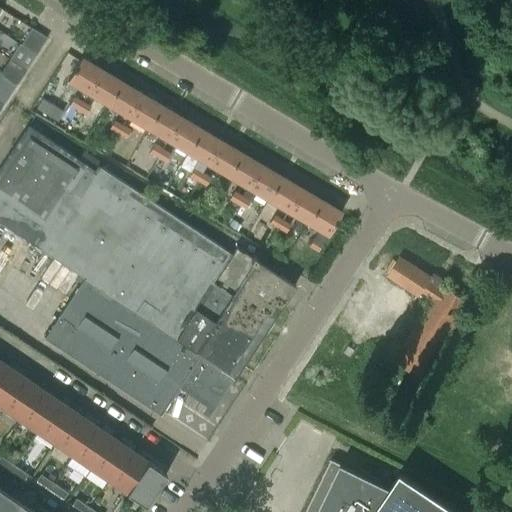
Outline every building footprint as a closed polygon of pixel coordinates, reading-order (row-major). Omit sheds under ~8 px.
[(46,38),(37,31),(31,28),(20,44),(36,54),(46,38)] [(19,43),(9,58),(26,70),(36,54),(20,44),(19,43)] [(0,74),(1,75),(5,77),(16,85),(26,70),(9,58),(0,71),(0,74)] [(69,80),(89,92),(102,70),(82,58),(69,80)] [(122,82),(102,70),(89,92),(109,104),(122,82)] [(0,95),(6,100),(16,85),(5,77),(1,75),(0,75),(0,95)] [(142,94),(122,82),(109,104),(129,116),(142,94)] [(161,106),(142,94),(129,116),(149,127),(161,106)] [(77,110),(83,100),(74,95),(69,105),(77,110)] [(62,110),(42,98),(36,108),(56,120),(62,110)] [(91,105),(83,100),(77,110),(86,114),(91,105)] [(181,117),(161,106),(149,127),(168,139),(181,117)] [(201,129),(181,117),(168,139),(187,150),(188,151),(201,129)] [(118,133),(123,124),(115,120),(110,129),(118,133)] [(131,129),(123,124),(118,133),(126,138),(131,129)] [(83,276),(82,277),(134,311),(200,354),(233,376),(294,284),(255,258),(256,257),(252,254),(250,256),(235,246),(231,253),(97,164),(99,162),(85,153),(81,161),(27,125),(0,165),(0,221),(24,238),(83,276)] [(221,141),(201,129),(188,151),(208,163),(221,141)] [(187,150),(168,139),(162,148),(157,157),(177,168),(187,150)] [(241,153),(221,141),(208,163),(228,175),(241,153)] [(149,152),(157,157),(162,148),(154,143),(149,152)] [(261,164),(241,153),(228,175),(248,186),(261,164)] [(280,176),(261,164),(248,186),(255,191),(267,198),(280,176)] [(197,181),(202,172),(194,167),(189,176),(197,181)] [(211,177),(202,172),(197,181),(205,186),(211,177)] [(300,188),(280,176),(267,198),(287,210),(300,188)] [(248,186),(242,195),(238,204),(245,208),(255,191),(248,186)] [(320,200),(300,188),(287,210),(307,222),(320,200)] [(229,199),(238,204),(242,195),(234,190),(229,199)] [(341,212),(320,200),(307,222),(318,228),(328,234),(341,212)] [(269,223),(277,228),(282,219),(274,214),(269,223)] [(232,218),(228,225),(236,230),(240,223),(232,218)] [(290,223),(282,219),(277,228),(285,233),(290,223)] [(317,252),(328,234),(318,228),(308,246),(317,252)] [(429,282),(432,277),(400,256),(388,274),(421,295),(424,291),(435,298),(395,360),(417,375),(466,300),(444,285),(441,289),(429,282)] [(233,377),(233,376),(200,354),(134,311),(82,277),(43,337),(44,337),(93,369),(92,370),(93,371),(94,369),(159,412),(159,413),(160,414),(180,386),(214,409),(235,378),(233,377)] [(22,376),(4,364),(0,369),(0,404),(1,406),(22,376)] [(39,388),(22,376),(1,406),(19,418),(39,388)] [(19,418),(37,430),(57,400),(39,388),(19,418)] [(57,400),(37,430),(55,442),(75,412),(57,400)] [(55,442),(72,454),(93,425),(75,412),(55,442)] [(93,425),(72,454),(90,466),(110,437),(93,425)] [(90,466),(108,478),(128,449),(110,437),(90,466)] [(128,449),(108,478),(126,491),(146,461),(128,449)] [(0,455),(0,464),(8,470),(13,464),(0,455)] [(460,511),(401,472),(391,487),(331,458),(305,511),(460,511)] [(146,460),(146,461),(126,491),(125,491),(145,504),(166,473),(146,460)] [(28,474),(13,464),(8,470),(23,480),(28,474)] [(35,480),(49,489),(53,483),(40,473),(35,480)] [(53,483),(49,489),(63,499),(67,492),(53,483)] [(0,511),(5,511),(15,499),(0,488),(0,511)] [(71,504),(82,511),(85,511),(89,507),(76,498),(71,504)] [(5,511),(31,511),(33,511),(15,499),(5,511)]
